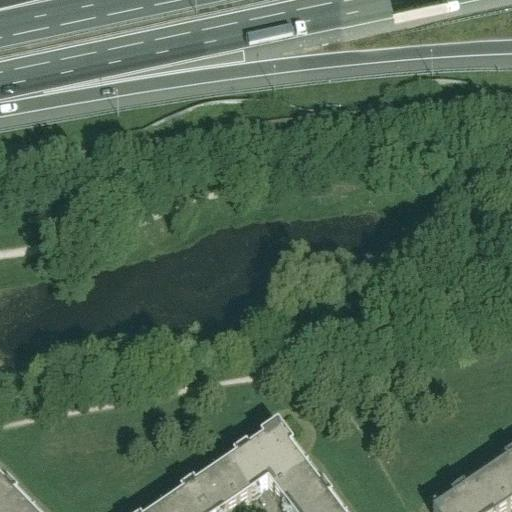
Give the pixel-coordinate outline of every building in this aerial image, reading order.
[(307,471),(294,452),(278,431),(261,444),(247,454),(246,453),(239,458),(234,462),(215,476),(212,476),(213,477),(237,511),(251,502),(249,499),(257,494),(259,496),(264,493),(267,490),(273,498),(309,471),(308,470),(307,471)] [(511,511),(511,460),(509,463),(503,467),(484,481),(484,480),(483,481),(504,511),(511,511)] [(329,499),(323,491),(323,492),(309,472),(309,471),(273,498),(283,511),(287,509),(288,511),(338,511),(332,504),(332,503),(329,499)] [(237,511),(213,477),(194,490),(194,489),(186,495),(181,498),(181,499),(162,511),(161,511),(160,511),(237,511)] [(504,511),(483,481),(482,481),(482,482),(464,494),(456,499),(451,502),(437,511),(504,511)] [(18,500),(13,495),(8,490),(7,490),(0,482),(0,511),(28,511),(18,501),(18,500)]
